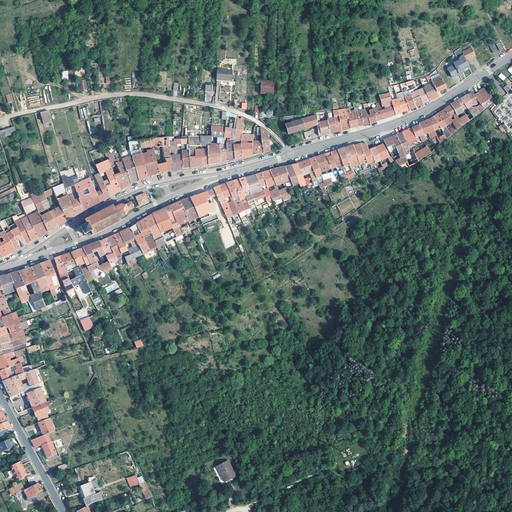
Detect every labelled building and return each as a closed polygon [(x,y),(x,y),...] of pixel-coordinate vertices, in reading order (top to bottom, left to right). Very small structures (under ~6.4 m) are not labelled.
[(498,52),(494,43),(489,46),(493,54),(498,52)] [(463,53),(465,56),(467,61),(477,57),(473,49),(463,53)] [(458,72),(460,76),(465,73),(464,71),(470,68),(467,61),(465,56),(460,59),(458,63),(455,64),(456,66),(455,66),(458,72)] [(458,72),(455,66),(449,69),(454,79),(460,76),(458,72)] [(232,79),(232,74),(232,72),(218,71),(217,81),(232,82),(232,79)] [(438,93),(433,82),(432,79),(430,76),(428,77),(427,77),(431,86),(424,89),(426,92),(430,102),(435,100),(439,98),(438,93)] [(433,82),(438,93),(442,91),(447,89),(442,78),(433,82)] [(274,82),(262,82),(261,94),(274,95),(274,86),(274,82)] [(394,87),(397,95),(397,96),(404,93),(401,85),(394,87)] [(480,91),(476,94),(483,105),(484,104),(486,103),(494,96),(488,91),(484,88),(480,90),(480,91)] [(421,99),(423,105),(427,103),(430,102),(426,92),(424,89),(416,93),(412,95),(412,96),(414,102),(421,99)] [(477,106),(481,111),(486,107),(484,104),(483,105),(476,94),(473,91),(471,92),(468,93),(475,103),(477,106)] [(475,103),(468,93),(465,95),(462,97),(469,107),(475,103)] [(396,116),(392,102),(390,94),(380,96),(382,103),(383,108),(389,106),(390,110),(384,111),(383,110),(375,115),(377,122),(388,119),(394,116),(396,116)] [(397,96),(397,95),(394,96),(396,101),(392,102),(396,116),(399,114),(402,113),(398,100),(397,96)] [(412,96),(405,98),(409,110),(415,108),(423,105),(421,99),(414,102),(412,96)] [(409,110),(405,98),(405,97),(398,100),(402,113),(406,112),(409,110)] [(471,119),(475,116),(471,110),(469,107),(462,97),(460,98),(459,99),(465,110),(468,114),(471,119)] [(458,114),(465,110),(459,99),(455,101),(452,103),(458,114)] [(373,124),(377,122),(375,115),(383,110),(383,108),(382,103),(377,104),(378,110),(369,112),(370,114),(367,115),(370,125),(373,124)] [(458,128),(464,124),(461,118),(458,114),(452,103),(449,106),(447,107),(458,128)] [(477,106),(471,110),(475,116),(481,111),(477,106)] [(440,112),(447,125),(451,123),(453,125),(449,128),(452,134),(458,128),(447,107),(442,110),(440,112)] [(87,118),(86,113),(88,113),(87,108),(84,108),(78,110),(80,119),(87,118)] [(358,127),(356,114),(356,111),(350,112),(350,109),(348,110),(347,110),(350,125),(351,129),(355,128),(358,127)] [(350,125),(347,110),(338,111),(339,116),(341,132),(347,130),(351,129),(350,125)] [(328,121),(328,122),(330,135),(336,133),(341,132),(339,116),(338,111),(334,111),(328,112),(328,119),(328,121)] [(366,111),(361,112),(363,118),(362,119),(364,126),(367,125),(370,125),(367,115),(366,111)] [(356,114),(358,127),(364,126),(362,119),(363,118),(361,112),(356,114)] [(444,132),(448,137),(452,134),(449,128),(447,125),(440,112),(437,114),(435,115),(442,127),(444,132)] [(51,120),(50,113),(41,115),(43,122),(51,120)] [(317,116),(317,113),(310,114),(301,115),(292,117),(284,118),(284,122),(295,120),(295,123),(286,126),(289,135),(315,127),(314,126),(318,125),(317,116)] [(319,113),(317,113),(317,116),(318,125),(318,129),(319,135),(322,135),(323,136),(326,135),(330,135),(328,122),(320,123),(319,113)] [(464,124),(471,119),(468,114),(461,118),(464,124)] [(436,129),(442,127),(435,115),(433,116),(431,117),(436,129)] [(236,131),(235,141),(235,143),(242,142),(242,136),(243,136),(244,124),(245,119),(237,116),(236,130),(236,131)] [(438,136),(436,129),(431,117),(426,120),(420,122),(421,123),(425,133),(430,132),(432,138),(437,136),(438,136)] [(413,127),(417,136),(420,135),(423,141),(427,139),(425,133),(421,123),(416,125),(413,127)] [(17,134),(15,127),(0,132),(0,134),(1,139),(17,134)] [(417,136),(413,127),(408,129),(403,131),(403,132),(409,146),(418,142),(419,142),(417,136)] [(220,146),(223,146),(224,146),(225,138),(226,129),(212,128),(212,130),(212,138),(218,138),(218,146),(212,146),(212,147),(208,147),(208,148),(208,151),(209,165),(220,164),(220,146)] [(262,141),(264,154),(267,153),(270,152),(268,136),(271,135),(268,133),(260,128),(262,141)] [(212,146),(212,138),(212,130),(208,129),(208,138),(201,138),(202,148),(208,148),(208,147),(212,147),(212,146)] [(319,138),(319,135),(318,129),(315,130),(304,134),(306,140),(309,141),(319,138)] [(400,133),(397,134),(404,149),(406,153),(411,151),(409,146),(403,132),(400,133)] [(438,136),(437,136),(441,142),(448,137),(444,132),(438,136)] [(396,159),(402,157),(406,156),(407,156),(406,153),(404,149),(397,134),(390,137),(385,139),(388,146),(390,150),(397,147),(400,153),(394,156),(396,159)] [(247,157),(252,156),(253,143),(254,143),(255,136),(243,136),(242,136),(242,142),(242,146),(242,159),(247,157)] [(189,148),(189,151),(190,158),(190,166),(190,167),(190,169),(191,169),(196,168),(202,167),(202,151),(196,151),(196,147),(202,148),(201,138),(189,137),(189,148)] [(148,153),(142,154),(148,178),(159,174),(172,171),(170,153),(169,143),(168,138),(153,139),(139,141),(141,149),(155,147),(156,148),(164,147),(166,164),(158,165),(154,149),(148,151),(148,153)] [(182,149),(182,140),(181,139),(174,140),(174,142),(175,149),(182,149)] [(257,155),(264,154),(262,141),(254,143),(253,143),(252,156),(257,155)] [(175,155),(175,149),(174,142),(169,143),(170,153),(172,171),(174,171),(177,170),(175,155)] [(374,160),(370,151),(369,152),(368,146),(361,145),(354,147),(356,152),(360,165),(367,161),(367,163),(374,160)] [(375,149),(380,161),(388,158),(391,163),(394,161),(391,158),(389,157),(383,145),(379,147),(375,149)] [(238,159),(242,159),(242,146),(234,146),(235,160),(238,159)] [(356,152),(354,147),(354,146),(348,148),(344,149),(351,168),(360,165),(356,152)] [(431,153),(427,147),(423,149),(420,151),(419,147),(413,150),(418,161),(431,153)] [(354,175),(351,168),(344,149),(341,150),(338,151),(344,169),(345,170),(347,177),(354,175)] [(375,163),(380,161),(375,149),(373,150),(370,151),(374,160),(375,163)] [(182,151),(182,155),(183,165),(183,167),(190,166),(190,158),(189,151),(182,151)] [(342,170),(344,169),(338,151),(334,152),(330,154),(337,167),(340,166),(342,170)] [(135,166),(139,181),(144,179),(148,178),(142,154),(132,157),(134,166),(135,166)] [(326,155),(331,170),(335,178),(340,176),(338,172),(337,167),(330,154),(328,154),(326,155)] [(319,157),(314,159),(321,174),(331,170),(326,155),(319,157)] [(406,156),(402,157),(396,159),(400,165),(409,161),(406,156)] [(135,183),(139,181),(135,166),(134,166),(132,157),(123,160),(124,163),(128,175),(131,184),(135,183)] [(316,176),(309,161),(309,159),(303,162),(299,163),(299,164),(298,165),(306,186),(310,185),(311,184),(317,182),(318,181),(316,176)] [(312,160),(309,161),(316,176),(318,181),(317,182),(319,185),(321,190),(326,188),(324,182),(323,181),(321,174),(314,159),(312,160)] [(117,193),(120,191),(114,177),(115,177),(111,169),(108,161),(96,166),(100,174),(105,185),(110,197),(117,193)] [(114,177),(120,191),(126,187),(131,184),(128,175),(124,163),(117,166),(120,174),(115,177),(114,177)] [(306,186),(298,165),(292,166),(300,185),(301,188),(306,186)] [(362,172),(360,165),(351,168),(354,175),(362,172)] [(300,185),(292,166),(285,168),(291,181),(294,187),(300,185)] [(280,169),(270,172),(276,185),(276,186),(291,181),(285,168),(280,169)] [(345,170),(338,172),(340,176),(342,181),(348,179),(347,177),(345,170)] [(276,185),(270,172),(266,173),(262,174),(265,181),(268,188),(276,185)] [(105,185),(100,174),(95,177),(101,191),(96,194),(100,203),(105,200),(110,197),(105,185)] [(273,200),(270,193),(268,188),(265,181),(262,174),(259,175),(256,176),(265,195),(267,202),(273,200)] [(250,178),(245,179),(249,190),(255,188),(257,193),(251,196),(253,200),(256,208),(267,202),(265,195),(256,176),(250,178)] [(393,182),(390,177),(384,181),(387,188),(393,182)] [(63,182),(63,185),(66,192),(75,188),(73,181),(73,179),(68,180),(63,182)] [(79,199),(83,212),(88,209),(97,204),(100,203),(96,194),(90,179),(79,184),(77,179),(73,181),(75,188),(77,194),(77,193),(79,199)] [(253,200),(251,196),(249,190),(245,179),(242,180),(239,181),(246,197),(251,209),(251,210),(256,208),(253,200)] [(324,182),(326,188),(333,185),(331,179),(324,182)] [(240,200),(245,212),(251,209),(246,197),(239,181),(236,182),(233,183),(235,187),(239,197),(240,200)] [(232,199),(239,197),(235,187),(233,183),(229,184),(226,185),(231,197),(232,199)] [(53,189),(56,197),(66,192),(63,185),(53,189)] [(231,197),(226,185),(222,186),(220,187),(225,199),(231,197)] [(213,190),(218,200),(220,205),(227,219),(233,217),(227,204),(225,199),(220,187),(216,189),(213,190)] [(53,189),(44,193),(49,205),(50,207),(48,209),(56,224),(58,227),(63,224),(67,222),(58,200),(56,197),(53,189)] [(290,198),(286,189),(279,192),(281,195),(283,200),(290,198)] [(216,220),(213,208),(211,203),(218,200),(213,190),(208,192),(200,195),(185,200),(194,220),(208,214),(209,216),(201,220),(201,221),(195,224),(197,228),(201,236),(207,233),(203,226),(216,220)] [(278,190),(270,193),(273,200),(281,195),(279,192),(278,190)] [(44,223),(48,233),(54,229),(58,227),(56,224),(48,209),(50,207),(49,205),(44,193),(32,198),(44,223)] [(145,194),(136,198),(140,207),(149,203),(145,194)] [(83,212),(79,199),(74,201),(73,195),(68,197),(75,216),(79,214),(83,212)] [(71,219),(75,216),(68,197),(68,196),(58,200),(67,222),(71,219)] [(32,198),(22,202),(22,203),(21,203),(23,208),(28,218),(29,217),(30,221),(38,238),(42,236),(48,233),(44,223),(32,198)] [(179,202),(194,236),(196,239),(196,238),(201,236),(197,228),(195,224),(194,220),(185,200),(182,201),(179,202)] [(234,203),(238,214),(245,212),(240,200),(234,203)] [(351,201),(338,206),(341,213),(354,208),(351,201)] [(179,227),(182,235),(187,233),(189,238),(194,236),(179,202),(174,205),(170,207),(179,227)] [(234,203),(233,202),(227,204),(233,217),(238,214),(234,203)] [(134,209),(131,203),(125,206),(121,205),(114,208),(113,206),(85,220),(87,224),(80,227),(84,235),(91,232),(93,235),(120,221),(119,218),(126,215),(128,212),(134,209)] [(167,208),(164,210),(176,238),(182,235),(179,227),(170,207),(167,208)] [(158,212),(152,215),(159,229),(166,243),(174,239),(176,238),(164,210),(158,212)] [(152,236),(158,247),(166,243),(159,229),(152,215),(148,217),(144,219),(152,236)] [(29,217),(28,218),(22,221),(31,242),(35,240),(38,238),(30,221),(29,217)] [(145,242),(150,251),(158,247),(152,236),(144,219),(140,222),(136,224),(145,242)] [(3,230),(4,232),(15,251),(17,250),(19,248),(11,232),(4,221),(3,221),(4,223),(0,225),(3,230)] [(18,228),(26,245),(29,243),(31,242),(22,221),(20,222),(19,223),(16,224),(18,228)] [(135,238),(143,254),(144,254),(150,251),(145,242),(136,224),(132,227),(130,228),(135,238)] [(11,232),(19,248),(23,247),(26,245),(18,228),(11,232)] [(124,231),(119,233),(127,248),(130,254),(124,257),(127,263),(137,257),(143,254),(135,238),(130,228),(124,231)] [(0,254),(2,258),(9,254),(15,251),(4,232),(0,234),(0,254)] [(116,235),(114,236),(123,257),(130,254),(127,248),(119,233),(116,235)] [(106,239),(120,265),(123,264),(122,258),(123,258),(123,257),(114,236),(111,237),(106,239)] [(99,242),(109,264),(115,262),(117,267),(119,267),(120,266),(120,265),(106,239),(103,241),(99,242)] [(88,268),(93,280),(110,271),(112,270),(109,264),(99,242),(88,246),(82,249),(91,266),(88,268)] [(77,251),(71,253),(78,268),(79,267),(86,282),(87,283),(93,280),(88,268),(91,266),(82,249),(77,251)] [(65,255),(60,257),(67,273),(73,270),(76,277),(71,280),(72,282),(71,283),(73,289),(74,289),(77,294),(81,292),(78,287),(86,282),(79,267),(78,268),(71,253),(65,255)] [(67,273),(60,257),(54,259),(58,269),(60,277),(67,274),(67,273)] [(163,259),(160,261),(165,269),(168,267),(163,259)] [(42,264),(40,265),(47,281),(53,297),(63,294),(60,288),(57,279),(50,261),(42,264)] [(41,294),(46,307),(47,306),(55,303),(53,297),(47,281),(40,265),(38,266),(31,268),(41,294)] [(41,294),(31,268),(29,269),(18,272),(27,292),(31,300),(36,312),(40,310),(46,307),(41,294)] [(70,281),(71,283),(72,282),(71,280),(76,277),(73,270),(67,273),(67,274),(70,281)] [(27,292),(18,272),(13,274),(9,275),(16,291),(17,293),(20,301),(23,309),(24,310),(27,309),(25,303),(31,300),(27,292)] [(63,284),(70,281),(67,274),(60,277),(63,284)] [(0,276),(0,284),(2,290),(4,295),(16,291),(9,275),(2,276),(0,276)] [(70,281),(63,284),(67,293),(73,289),(71,283),(70,281)] [(55,303),(47,306),(48,309),(59,305),(67,302),(66,300),(55,303)] [(7,316),(11,314),(8,306),(0,309),(0,321),(3,320),(2,318),(7,316)] [(3,320),(0,321),(0,328),(5,327),(6,329),(8,328),(20,324),(18,317),(16,312),(11,314),(7,316),(2,318),(3,320)] [(80,320),(85,331),(94,327),(89,316),(80,320)] [(20,324),(8,328),(11,334),(22,330),(20,324)] [(25,338),(22,330),(11,334),(14,341),(25,338)] [(112,337),(109,330),(93,335),(95,342),(112,337)] [(0,336),(0,345),(10,342),(8,334),(0,336)] [(26,341),(25,338),(14,341),(10,342),(0,345),(0,352),(26,345),(32,343),(31,341),(29,342),(29,340),(26,341)] [(0,372),(20,365),(22,369),(37,364),(35,360),(30,362),(28,353),(34,352),(35,355),(40,354),(39,345),(27,349),(4,356),(0,357),(0,372)] [(0,357),(4,356),(27,349),(26,345),(0,352),(0,357)] [(20,365),(0,372),(0,376),(3,382),(24,374),(23,373),(22,369),(20,365)] [(27,372),(23,373),(24,374),(3,382),(7,394),(8,393),(10,399),(24,392),(20,382),(26,379),(30,388),(35,386),(39,385),(38,383),(33,371),(27,373),(27,372)] [(32,408),(45,403),(46,403),(40,388),(30,392),(29,390),(27,391),(28,393),(26,394),(32,408)] [(46,405),(45,403),(32,408),(36,417),(40,416),(42,420),(46,419),(44,414),(49,412),(46,405)] [(38,424),(43,437),(47,435),(54,432),(49,419),(38,424)] [(7,422),(0,425),(0,436),(8,433),(7,429),(11,428),(7,422)] [(47,435),(43,437),(31,442),(35,449),(42,446),(50,443),(47,435)] [(14,447),(11,439),(0,443),(0,451),(0,453),(4,451),(5,452),(8,452),(10,450),(10,449),(14,447)] [(50,443),(42,446),(47,459),(56,456),(50,443)] [(20,462),(10,468),(12,471),(14,476),(17,481),(18,480),(27,476),(20,462)] [(236,477),(228,462),(214,469),(222,484),(236,477)] [(222,484),(214,469),(213,469),(221,484),(222,484)] [(97,490),(94,482),(81,487),(86,499),(83,500),(86,507),(92,505),(92,504),(103,500),(100,493),(95,495),(94,491),(97,490)] [(24,491),(20,484),(9,490),(12,495),(15,494),(16,495),(24,491)] [(24,491),(28,499),(32,497),(32,496),(41,492),(37,484),(33,486),(24,491)] [(145,484),(140,486),(146,501),(152,498),(150,495),(145,484)] [(73,495),(70,488),(62,492),(66,498),(73,495)]
